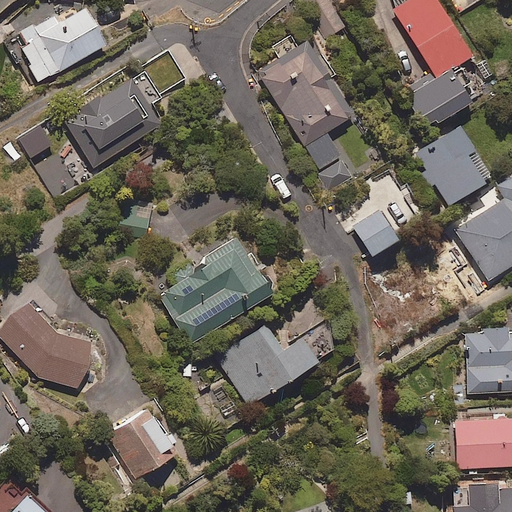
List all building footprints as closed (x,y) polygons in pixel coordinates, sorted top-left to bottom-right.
[(346,28),(327,0),(307,0),(302,3),(327,40),(346,28)] [(393,0),(398,8),(384,17),(399,41),(393,45),(421,90),(412,95),(434,130),(472,105),(463,91),(472,85),(460,68),(473,60),(435,0),(393,0)] [(106,48),(85,10),(57,26),(52,17),(18,35),(24,47),(19,50),(38,85),(106,48)] [(321,172),(341,158),(327,136),(356,117),(308,44),(300,49),(291,36),(270,50),(277,61),(257,74),(321,172)] [(161,100),(144,74),(101,101),(100,99),(63,122),(93,170),(161,127),(149,108),(161,100)] [(493,183),(459,129),(414,157),(433,187),(435,185),(450,209),(493,183)] [(9,140),(0,145),(0,148),(11,165),(21,158),(9,140)] [(341,158),(321,172),(332,191),(353,177),(341,158)] [(511,267),(511,178),(498,187),(505,200),(454,231),(485,284),(511,267)] [(150,215),(125,210),(120,233),(145,238),(150,215)] [(399,245),(380,213),(354,229),(374,261),(399,245)] [(238,240),(193,266),(172,273),(174,285),(159,296),(189,347),(275,298),(261,272),(257,275),(238,240)] [(59,337),(28,305),(0,332),(0,339),(39,378),(79,392),(89,361),(93,348),(59,337)] [(340,353),(323,327),(283,352),(267,327),(217,359),(250,410),(340,353)] [(508,332),(465,333),(467,369),(451,370),(452,397),(511,394),(511,335),(508,335),(508,332)] [(177,459),(145,408),(120,424),(123,429),(108,438),(138,485),(177,459)] [(511,420),(455,421),(456,470),(511,469),(511,420)] [(511,511),(511,489),(502,490),(502,485),(465,485),(465,491),(454,491),(454,511),(511,511)] [(41,511),(28,500),(17,511),(41,511)]
